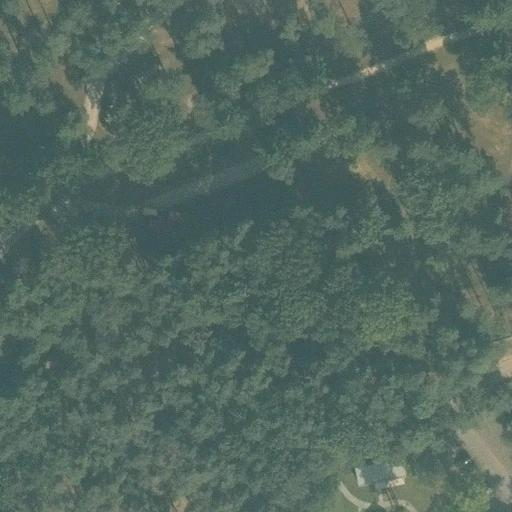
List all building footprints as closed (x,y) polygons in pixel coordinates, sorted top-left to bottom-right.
[(105,0),(87,0),(71,23),(84,31),(105,0)] [(240,6),(228,0),(226,0),(205,39),(219,46),(240,6)] [(399,1),(396,0),(381,0),(364,33),(377,40),(399,1)] [(0,18),(23,19),(24,4),(0,3),(0,18)] [(329,52),(335,38),(294,20),(288,34),(329,52)] [(270,39),(257,32),(235,72),(249,79),(270,39)] [(33,49),(46,84),(63,78),(51,43),(33,49)] [(0,89),(14,83),(7,69),(0,72),(0,89)] [(186,78),(172,71),(151,110),(165,117),(186,78)] [(408,113),(408,98),(363,98),(363,113),(408,113)] [(327,128),(317,117),(284,148),(295,159),(327,128)] [(0,145),(17,156),(25,143),(0,127),(0,145)] [(476,129),(464,138),(489,175),(501,167),(476,129)] [(410,136),(397,144),(422,181),(435,173),(410,136)] [(344,177),(329,174),(322,219),(337,221),(344,177)] [(336,247),(346,259),(381,230),(371,218),(336,247)] [(460,268),(473,275),(495,236),(481,228),(460,268)] [(390,270),(403,277),(424,238),(411,230),(390,270)] [(337,317),(351,324),(372,285),(358,278),(337,317)] [(448,295),(440,308),(479,331),(487,318),(448,295)] [(378,379),(378,335),(378,333),(361,333),(351,333),(351,374),(365,374),(365,379),(378,379)] [(401,456),(354,466),(358,483),(358,484),(405,474),(401,456)]
